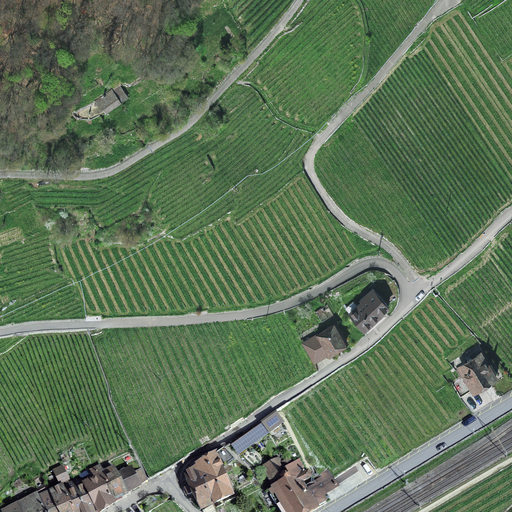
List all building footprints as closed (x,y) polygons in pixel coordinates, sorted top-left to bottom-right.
[(112,90),(95,101),(102,111),(117,99),(120,103),(127,98),(122,90),(116,95),(112,90)] [(362,302),(350,313),(363,328),(388,306),(373,288),(360,299),(362,302)] [(335,324),(303,343),(314,360),(345,341),(335,324)] [(452,382),(460,396),(498,373),(491,364),(488,366),(480,354),(477,356),(475,352),(470,356),(471,357),(468,358),(467,362),(457,369),(461,376),(452,382)] [(269,432),(262,423),(232,445),(238,454),(269,432)] [(324,465),(326,469),(312,478),(314,481),(304,488),(300,482),(307,479),(311,477),(308,470),(305,472),(299,459),(292,463),(289,458),(281,463),(278,458),(263,466),(270,478),(283,470),(285,474),(283,474),(280,478),(283,483),(274,488),(286,511),(306,511),(326,502),(322,496),(337,486),(337,485),(357,471),(354,467),(368,458),(358,443),(324,465)] [(223,469),(234,461),(223,448),(216,453),(223,469)] [(213,504),(233,494),(223,469),(216,453),(192,468),(195,472),(196,471),(213,504)] [(126,493),(118,474),(114,468),(103,472),(100,465),(90,470),(95,480),(92,482),(90,479),(86,482),(87,484),(85,486),(97,511),(100,511),(114,503),(112,501),(126,494),(126,493)] [(62,466),(53,470),(60,485),(69,480),(62,466)] [(140,486),(148,481),(142,469),(133,473),(131,468),(118,474),(126,493),(140,486)] [(89,477),(86,471),(80,476),(83,481),(89,477)] [(196,471),(195,472),(185,477),(189,486),(184,488),(188,494),(192,492),(200,509),(212,504),(213,504),(196,471)] [(46,482),(35,490),(38,495),(50,490),(46,482)] [(57,509),(58,511),(72,511),(62,486),(50,492),(57,509)] [(72,511),(97,511),(85,486),(65,492),(64,486),(63,486),(62,486),(72,511)] [(40,497),(45,511),(58,511),(57,509),(50,492),(40,497)] [(45,511),(40,497),(27,500),(6,511),(45,511)]
